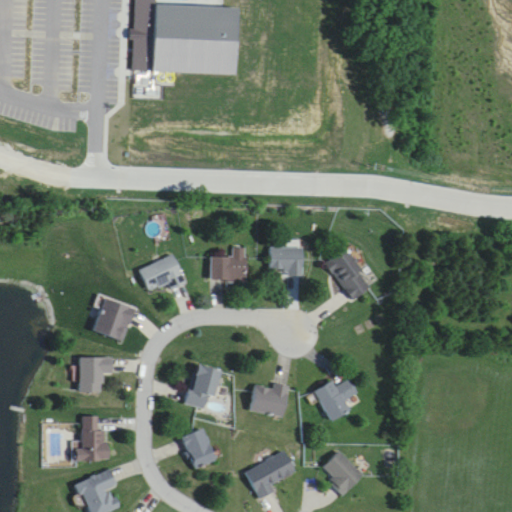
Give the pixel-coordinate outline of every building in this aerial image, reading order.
[(302,248),(269,248),(269,274),(302,274),(302,248)] [(211,257),(211,282),(246,282),(246,249),(233,249),(233,257),(211,257)] [(351,301),(373,287),(347,249),(326,263),(351,301)] [(187,284),(174,256),(140,270),(149,292),(168,284),(171,291),(187,284)] [(123,343),(136,308),(102,296),(90,331),(123,343)] [(103,394),(103,375),(113,375),(113,359),(80,359),(80,394),(103,394)] [(185,405),(208,411),(220,372),(196,365),(185,405)] [(347,402),(358,395),(351,382),(337,390),(333,383),(315,393),(332,423),(352,411),(347,402)] [(255,386),(251,413),(284,419),(289,387),(273,384),(272,389),(255,386)] [(82,418),(83,443),(76,444),(77,463),(107,462),(105,417),(82,418)] [(182,439),(197,470),(218,461),(203,430),(182,439)] [(321,471),(345,495),(364,477),(339,452),(321,471)] [(272,485),(296,474),(286,453),(246,471),(259,500),(275,493),(272,485)] [(112,489),(117,487),(112,471),(78,483),(88,511),(113,511),(119,510),(112,489)]
